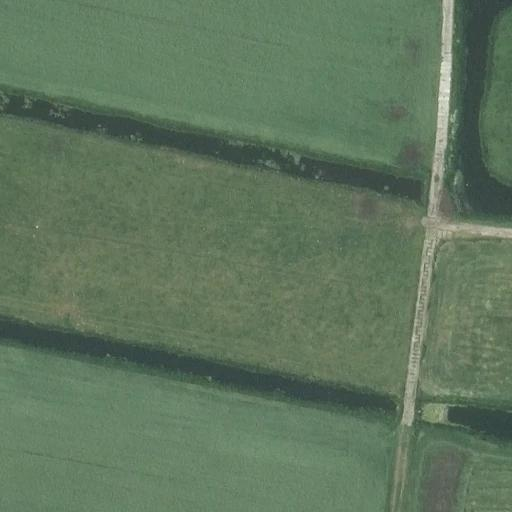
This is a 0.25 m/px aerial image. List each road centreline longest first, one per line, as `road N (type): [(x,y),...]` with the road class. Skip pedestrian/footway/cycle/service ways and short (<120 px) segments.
road 1 (track): [(399,511),(405,431),(253,421),(0,382)]
road 2 (track): [(449,0),(434,224),(405,431)]
